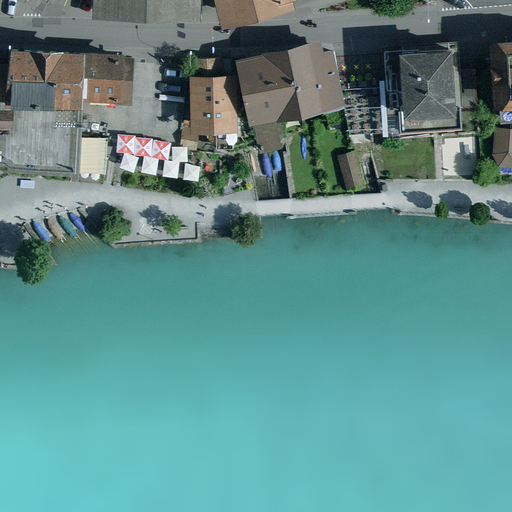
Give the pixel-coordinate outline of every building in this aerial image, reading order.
[(98,0),(98,6),(194,9),(194,0),(98,0)] [(224,0),(228,11),(271,0),(224,0)] [(511,41),(495,43),(499,96),(501,96),(502,116),(511,115),(511,41)] [(324,108),(343,104),(332,51),(313,55),(311,45),(288,49),(301,106),(323,101),(324,108)] [(388,95),(343,98),(350,132),(372,130),(462,124),(460,104),(477,103),(474,57),(457,58),(457,46),(385,51),(388,95)] [(282,128),(279,110),(301,106),(288,49),(239,59),(247,93),(245,93),(250,117),(251,116),(256,133),(257,133),(260,147),(276,143),(274,129),(282,128)] [(0,128),(10,128),(11,109),(82,111),(82,104),(131,105),(132,58),(120,57),(120,55),(6,52),(6,57),(4,104),(0,103),(0,128)] [(231,77),(221,77),(220,57),(193,58),(194,120),(203,120),(203,124),(216,124),(216,119),(233,119),(231,77)] [(182,125),(179,148),(191,150),(194,127),(182,125)] [(352,142),(373,140),(372,130),(350,132),(352,142)] [(511,162),(511,130),(497,130),(496,152),(500,162),(511,162)] [(340,154),(348,185),(363,181),(355,150),(340,154)]
